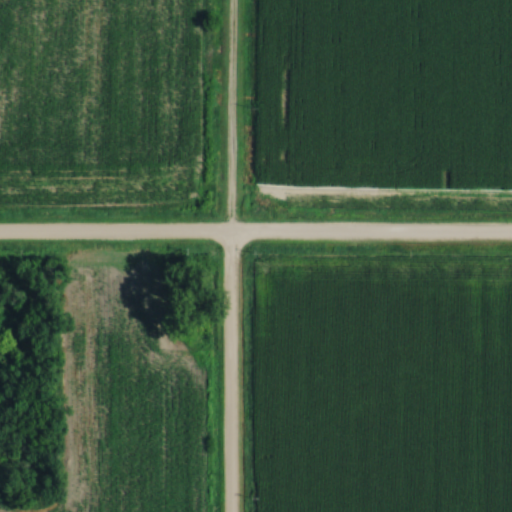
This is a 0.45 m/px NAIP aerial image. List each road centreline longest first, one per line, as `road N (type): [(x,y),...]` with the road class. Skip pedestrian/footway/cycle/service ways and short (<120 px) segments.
road 1 (tertiary): [(511,233),(0,231)]
road 2 (residential): [(227,511),(227,0)]
